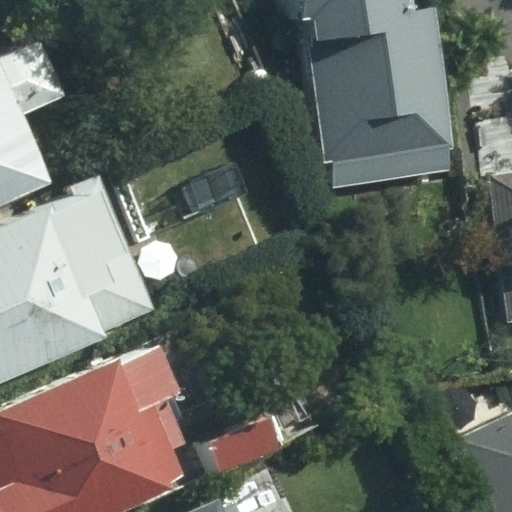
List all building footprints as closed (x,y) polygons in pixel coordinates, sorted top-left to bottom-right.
[(427,146),(401,1),(285,17),(305,182),(424,168),(420,147),(427,146)] [(511,121),(509,122),(507,109),(468,115),(478,170),(461,174),(476,266),(486,265),(495,318),(511,315),(511,121)] [(66,165),(0,196),(0,359),(56,334),(60,343),(132,310),(66,165)] [(61,353),(0,382),(0,511),(65,511),(145,475),(131,446),(143,441),(120,393),(127,388),(104,341),(65,359),(61,353)] [(511,511),(511,412),(505,399),(427,439),(463,511),(511,511)] [(185,441),(199,473),(258,444),(242,411),(185,441)] [(193,511),(187,498),(168,506),(163,496),(127,511),(193,511)]
